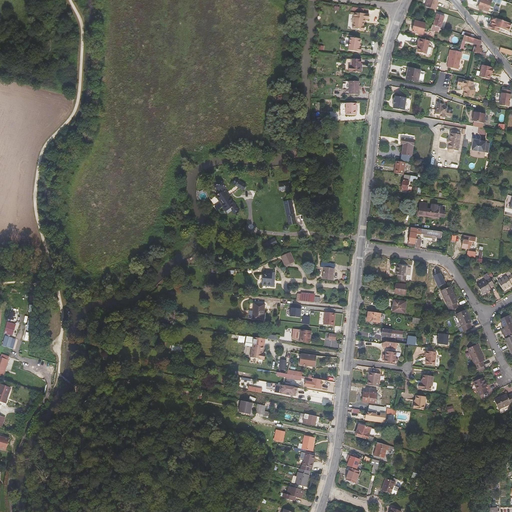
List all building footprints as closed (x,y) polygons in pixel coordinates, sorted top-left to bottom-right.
[(436,0),(426,0),(424,6),(435,10),(437,5),(435,4),(436,0)] [(500,4),(501,0),(500,0),(489,0),(490,0),(488,0),(480,0),(478,8),(488,12),(492,1),(500,4)] [(359,32),(364,33),(364,27),(363,27),(363,23),(365,24),(365,20),(369,21),(369,16),(351,13),(351,16),(354,16),(352,30),(359,31),(359,32)] [(437,14),(433,26),(440,28),(441,28),(444,16),(437,14)] [(511,24),(496,19),(493,18),(492,21),(494,21),(495,22),(493,26),(492,26),(491,30),(499,33),(501,29),(509,32),(511,24)] [(426,24),(415,21),(412,32),(423,35),(426,24)] [(472,52),(495,57),(488,50),(486,53),(482,52),(482,48),(479,48),(481,40),(473,38),(464,35),(462,40),(465,41),(476,45),(476,47),(474,46),(472,52)] [(361,48),(359,47),(359,44),(360,39),(351,38),(349,50),(361,52),(361,48)] [(430,41),(419,38),(418,43),(419,43),(417,52),(426,55),(428,47),(430,41)] [(451,49),(449,56),(447,66),(458,69),(461,52),(451,49)] [(351,66),(350,66),(350,72),(360,73),(361,60),(352,59),(351,66)] [(494,67),(482,65),(480,77),(491,78),(492,72),(493,72),(494,67)] [(420,70),(409,68),(406,79),(418,81),(419,77),(423,78),(424,71),(420,70)] [(465,90),(464,92),(464,93),(464,95),(473,97),(474,95),(475,89),(473,85),(473,82),(458,78),(457,85),(462,86),(465,90)] [(358,86),(358,82),(349,81),(348,94),(358,95),(358,90),(360,90),(360,86),(358,86)] [(511,90),(503,89),(500,105),(509,107),(511,90)] [(407,98),(395,96),(395,100),(394,100),(393,104),(394,104),(393,109),(404,110),(409,111),(411,99),(407,98)] [(340,115),(356,115),(356,104),(340,103),(340,115)] [(444,104),(438,103),(437,109),(430,108),(429,116),(446,118),(446,116),(453,117),(454,111),(447,110),(447,108),(444,107),(444,104)] [(475,116),(474,118),(474,122),(485,123),(486,114),(474,112),(473,115),(475,116)] [(459,152),(461,135),(456,135),(457,133),(456,132),(452,132),(451,132),(451,134),(450,139),(449,139),(448,140),(448,143),(449,144),(448,151),(449,153),(453,153),(454,152),(454,151),(459,152)] [(414,141),(402,139),(401,145),(404,145),(402,154),(412,156),(414,141)] [(486,146),(473,144),(472,154),(484,156),(486,146)] [(395,173),(404,175),(406,163),(396,161),(395,173)] [(410,181),(411,176),(405,175),(402,190),(407,191),(409,181),(410,181)] [(236,186),(240,188),(244,190),(246,185),(235,179),(233,183),(236,184),(235,185),(236,186)] [(240,211),(230,197),(228,193),(226,190),(224,191),(223,189),(224,187),(224,185),(224,184),(223,182),(221,181),(220,181),(218,181),(217,181),(216,182),(215,184),(215,185),(215,186),(215,187),(216,189),(218,190),(219,190),(220,190),(222,192),(216,196),(226,212),(230,209),(234,214),(240,211)] [(239,189),(240,188),(236,186),(235,189),(228,193),(230,197),(238,192),(239,189)] [(432,205),(432,206),(432,210),(428,209),(428,205),(429,202),(419,200),(418,208),(420,208),(419,214),(445,218),(446,212),(443,211),(443,207),(438,207),(438,206),(432,205)] [(285,204),(287,217),(294,216),(292,203),(285,204)] [(294,216),(287,217),(289,225),(296,224),(295,217),(294,216)] [(421,234),(422,229),(417,229),(411,228),(408,248),(414,249),(417,234),(421,235),(421,234)] [(442,232),(422,229),(421,234),(425,234),(424,237),(436,239),(436,237),(441,238),(442,232)] [(476,237),(464,235),(463,242),(461,242),(461,244),(463,245),(462,248),(467,249),(468,246),(471,247),(473,242),(475,242),(476,237)] [(266,249),(278,243),(275,238),(264,244),(266,249)] [(280,257),(284,267),(295,263),(291,253),(280,257)] [(407,267),(397,265),(396,274),(398,275),(397,280),(401,281),(406,281),(407,267)] [(333,279),(334,269),(324,267),(323,278),(333,279)] [(264,272),(263,285),(273,286),(275,273),(264,272)] [(511,282),(511,275),(511,274),(498,281),(504,290),(511,286),(511,284),(511,282)] [(490,277),(477,285),(482,294),(491,289),(490,287),(494,284),(490,277)] [(406,285),(401,284),(396,284),(395,293),(405,295),(406,285)] [(450,311),(458,308),(456,303),(457,303),(450,286),(441,290),(450,311)] [(298,294),(297,300),(320,303),(320,297),(314,296),(314,294),(302,293),(302,294),(298,294)] [(404,313),(406,302),(394,300),(393,311),(404,313)] [(255,311),(254,319),(263,320),(265,304),(254,303),(253,311),(255,311)] [(301,306),(290,305),(289,317),(300,317),(301,306)] [(471,322),(466,310),(456,314),(463,331),(471,327),(469,323),(471,322)] [(380,323),(381,313),(369,312),(367,321),(380,323)] [(511,325),(511,324),(511,317),(510,315),(500,319),(502,322),(501,323),(504,328),(511,325)] [(306,325),(305,330),(312,331),(319,332),(319,328),(328,328),(329,316),(324,316),(324,319),(319,319),(319,327),(306,325)] [(511,335),(511,326),(511,325),(504,328),(501,330),(503,334),(504,334),(506,338),(511,335)] [(300,329),(293,328),(291,339),(299,340),(299,335),(300,329)] [(402,331),(383,328),(381,336),(392,338),(392,336),(399,337),(399,336),(401,336),(402,331)] [(305,330),(300,329),(299,335),(301,335),(300,341),(310,342),(312,331),(305,330)] [(438,331),(437,344),(448,344),(448,331),(438,331)] [(250,357),(262,359),(263,353),(262,352),(263,345),(252,343),(250,357)] [(484,360),(477,344),(467,349),(476,369),(484,365),(482,361),(484,360)] [(437,352),(434,352),(429,351),(427,351),(426,356),(428,356),(426,364),(436,365),(437,352)] [(385,360),(385,363),(394,365),(395,361),(395,359),(396,353),(386,352),(386,356),(385,360)] [(315,367),(316,356),(301,354),(300,364),(315,367)] [(369,385),(379,387),(380,381),(378,381),(379,373),(371,372),(370,380),(369,380),(369,385)] [(288,374),(287,374),(287,377),(301,380),(302,378),(308,379),(308,381),(306,381),(305,386),(319,388),(321,379),(314,378),(308,377),(302,376),(288,374)] [(420,384),(420,389),(430,390),(431,385),(433,385),(434,376),(424,375),(423,384),(420,384)] [(487,386),(483,377),(473,382),(480,395),(488,392),(485,387),(487,386)] [(0,384),(0,385),(0,400),(5,402),(6,401),(10,388),(0,384)] [(285,385),(283,385),(281,393),(295,396),(297,387),(285,385)] [(181,393),(190,396),(192,389),(183,387),(181,393)] [(376,389),(367,387),(366,393),(364,393),(362,401),(374,403),(375,399),(377,400),(378,393),(376,393),(376,389)] [(511,393),(507,396),(506,394),(494,399),(499,409),(511,403),(511,393)] [(426,397),(417,396),(416,404),(414,403),(413,409),(424,410),(426,397)] [(252,403),(238,399),(237,401),(241,402),(239,411),(241,412),(241,414),(247,415),(248,413),(250,414),(252,403)] [(266,405),(258,404),(256,412),(264,414),(266,405)] [(377,416),(377,414),(368,412),(367,414),(366,414),(366,416),(364,416),(364,420),(376,422),(376,421),(379,421),(383,422),(384,413),(381,413),(380,417),(377,416)] [(317,416),(300,413),(300,415),(305,416),(303,423),(315,425),(317,416)] [(356,436),(373,441),(374,437),(369,436),(371,428),(359,424),(356,436)] [(302,449),(312,451),(315,437),(305,435),(303,443),(302,449)] [(0,437),(0,447),(6,449),(9,439),(0,436),(0,437)] [(397,450),(398,448),(378,442),(374,455),(384,458),(386,450),(391,451),(392,449),(397,450)] [(303,465),(312,467),(315,456),(306,453),(303,465)] [(349,454),(347,464),(358,466),(360,457),(349,454)] [(372,472),(377,473),(379,461),(372,459),(371,464),(374,465),(372,472)] [(306,486),(310,471),(299,468),(295,483),(306,486)] [(359,472),(350,468),(346,479),(355,483),(359,472)] [(395,482),(386,478),(382,489),(392,493),(396,494),(398,487),(394,486),(395,482)] [(302,498),(304,490),(289,486),(287,493),(284,493),(283,497),(295,500),(296,497),(302,498)]
